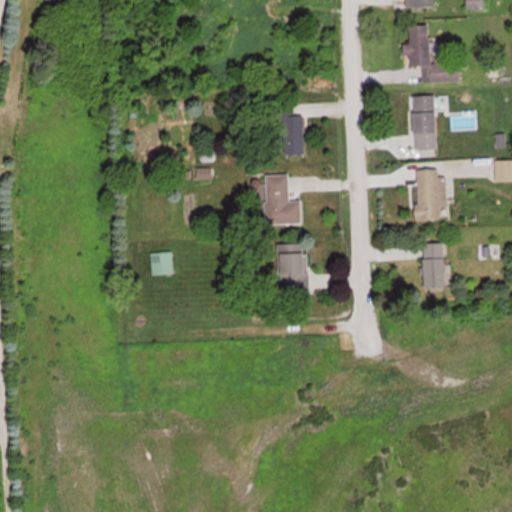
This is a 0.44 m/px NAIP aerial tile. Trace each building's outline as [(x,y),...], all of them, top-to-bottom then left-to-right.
[(468,0),(469,9),(487,8),(487,0),(468,0)] [(423,81),(460,81),(460,62),(432,62),(432,25),(412,25),(412,44),(406,44),(406,55),(413,54),(413,66),(423,66),(423,81)] [(438,149),(438,95),(415,95),(415,149),(438,149)] [(279,104),(281,156),(307,155),(305,115),(297,115),(296,104),(279,104)] [(511,181),(511,160),(497,160),(497,181),(511,181)] [(419,218),(448,218),(447,168),(418,168),(419,218)] [(291,174),(267,174),(267,223),(304,223),(304,200),(291,200),(291,174)] [(426,287),(448,287),(448,242),(426,243),(426,287)] [(280,244),(281,293),(311,292),(310,243),(280,244)] [(151,253),(154,275),(175,273),(172,250),(151,253)]
